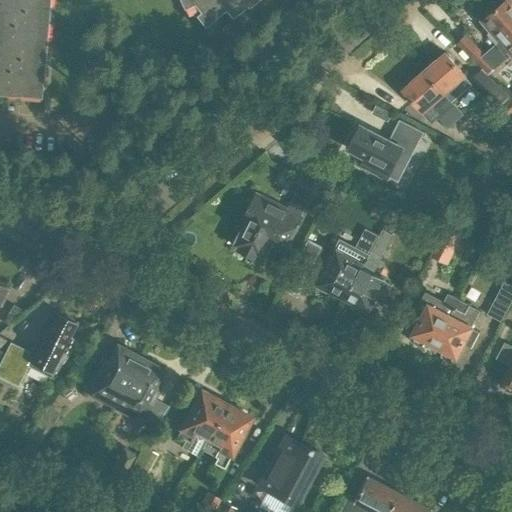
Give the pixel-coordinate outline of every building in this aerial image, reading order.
[(0,0),(0,92),(18,94),(40,96),(48,0),(179,0),(183,7),(192,2),(199,10),(194,13),(204,25),(224,8),(230,16),(245,4),(247,6),(254,0),(0,0)] [(497,42),(511,28),(511,0),(506,0),(480,23),(497,42)] [(511,28),(497,42),(506,52),(509,49),(511,51),(511,28)] [(475,61),(483,54),(464,35),(457,43),(475,61)] [(444,94),(457,83),(456,83),(465,75),(446,53),(424,71),(444,94)] [(489,74),(497,66),(483,54),(475,61),(489,74)] [(497,108),(509,95),(482,68),(469,81),(497,108)] [(431,122),(441,114),(453,103),(444,94),(424,71),(403,89),(431,122)] [(511,117),(511,116),(511,97),(502,106),(511,117)] [(395,162),(401,165),(407,152),(412,155),(424,132),(400,119),(389,140),(361,126),(350,148),(366,157),(362,165),(387,177),(388,176),(395,162)] [(304,213),(319,220),(332,192),(342,173),(330,168),(321,186),(307,179),(290,212),(257,195),(243,223),(247,225),(237,244),(242,246),(240,249),(257,257),(258,254),(263,257),(267,248),(282,256),(304,213)] [(355,180),(343,174),(333,194),(345,200),(355,180)] [(449,265),(463,235),(445,227),(431,256),(449,265)] [(377,242),(346,298),(353,302),(352,305),(353,310),(363,315),(367,313),(371,305),(376,296),(384,300),(392,285),(384,281),(385,279),(374,273),(383,256),(379,254),(383,247),(386,248),(393,234),(383,229),(378,239),(377,242)] [(325,271),(322,270),(318,278),(320,279),(318,283),(317,283),(319,284),(319,289),(326,293),(331,291),(346,298),(377,242),(378,239),(369,234),(360,249),(341,240),(334,253),(333,252),(332,254),(333,254),(325,271)] [(308,242),(296,265),(310,272),(322,249),(308,242)] [(502,322),(511,302),(511,286),(504,282),(487,314),(502,322)] [(444,302),(425,292),(418,307),(426,311),(414,335),(415,335),(414,339),(414,342),(422,346),(425,345),(427,341),(434,345),(458,299),(448,294),(444,302)] [(471,348),(479,333),(471,328),(480,311),(458,299),(434,345),(443,350),(442,353),(442,356),(450,361),(453,359),(455,356),(456,357),(463,344),(471,348)] [(9,323),(16,317),(21,309),(13,304),(8,313),(4,320),(9,323)] [(0,364),(0,395),(10,401),(27,366),(51,378),(79,342),(70,336),(76,324),(73,322),(72,319),(66,317),(64,318),(54,313),(33,354),(10,343),(0,364)] [(511,346),(505,343),(497,358),(511,365),(511,367),(503,384),(505,385),(504,387),(511,390),(511,346)] [(114,404),(115,405),(139,357),(131,353),(130,349),(124,346),(120,347),(118,346),(110,361),(104,358),(87,390),(114,404)] [(139,357),(115,405),(142,419),(159,387),(154,384),(162,370),(159,368),(158,365),(152,362),(149,363),(139,357)] [(197,457),(201,449),(208,437),(209,437),(226,404),(201,390),(177,435),(185,439),(180,448),(197,457)] [(224,467),(251,417),(226,404),(209,437),(208,437),(201,449),(216,457),(214,462),(224,467)] [(49,431),(60,412),(48,405),(37,424),(49,431)] [(316,452),(286,436),(260,486),(296,505),(317,464),(318,465),(324,454),(316,450),(316,452)] [(109,500),(137,455),(124,447),(96,492),(109,500)] [(139,485),(152,462),(139,456),(127,478),(139,485)] [(386,511),(397,492),(365,476),(348,509),(354,511),(365,511),(368,509),(373,511),(386,511)] [(213,511),(221,499),(208,492),(197,511),(213,511)] [(428,511),(430,510),(397,492),(386,511),(428,511)] [(235,511),(237,509),(224,501),(217,511),(235,511)]
